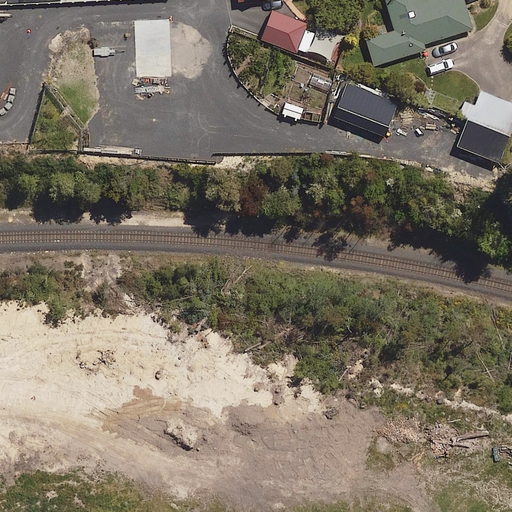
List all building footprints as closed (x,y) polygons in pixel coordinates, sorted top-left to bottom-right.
[(128,17),(127,0),(37,0),(38,21),(128,17)] [(127,0),(128,17),(134,17),(137,78),(174,77),(171,0),(127,0)] [(428,0),(422,2),(421,0),(385,0),(395,32),(366,41),(373,66),(427,50),(425,44),(473,29),(464,0),(428,0)] [(0,28),(24,26),(22,7),(0,8),(0,28)] [(342,34),(321,24),(310,49),(331,58),(342,34)] [(511,132),(511,103),(481,92),(476,106),(464,101),(458,116),(510,136),(511,132)] [(434,136),(411,134),(410,147),(433,149),(434,136)]
